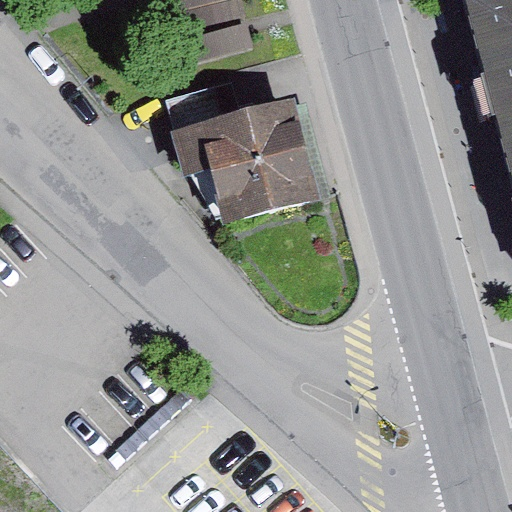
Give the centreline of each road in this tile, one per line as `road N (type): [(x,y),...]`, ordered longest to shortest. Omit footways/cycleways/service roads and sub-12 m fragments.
road 1 (residential): [(457,435),(401,438),(278,376),(0,86)]
road 2 (primary): [(341,0),(457,435)]
